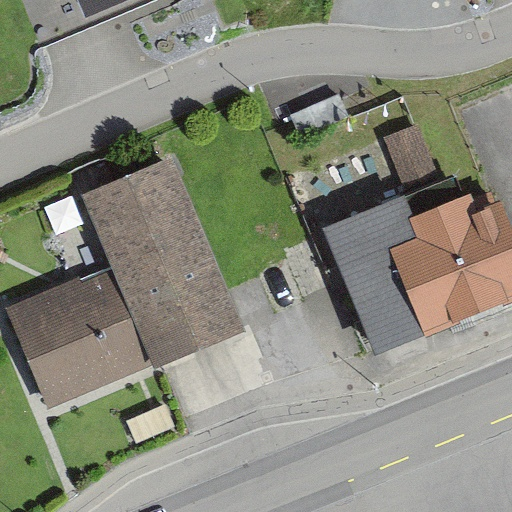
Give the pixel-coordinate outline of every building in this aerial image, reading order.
[(82,0),(97,32),(179,0),(82,0)] [(285,115),(294,136),(341,115),(332,94),(285,115)] [(421,122),(385,137),(408,194),(436,183),(445,180),(421,122)] [(154,361),(156,360),(229,329),(214,293),(160,163),(84,195),(118,274),(9,319),(42,397),(150,351),(154,361)] [(511,291),(511,258),(492,208),(467,218),(461,201),(445,207),(436,183),(408,194),(325,229),(346,280),(373,347),(511,291)]
